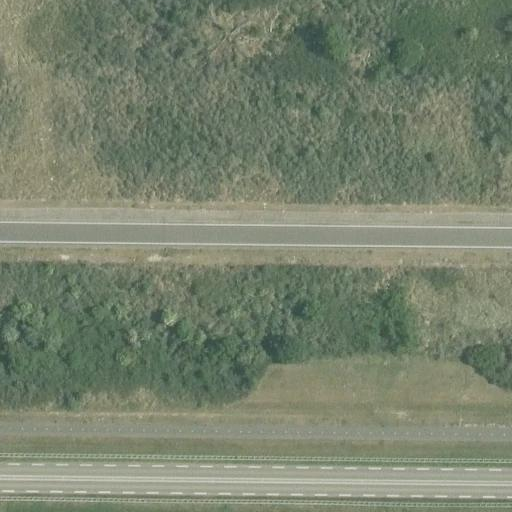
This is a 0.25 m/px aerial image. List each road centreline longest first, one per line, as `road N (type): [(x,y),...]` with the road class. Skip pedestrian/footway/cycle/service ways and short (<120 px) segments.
road 1 (primary): [(511,484),(0,476)]
road 2 (unclassified): [(0,234),(511,238)]
